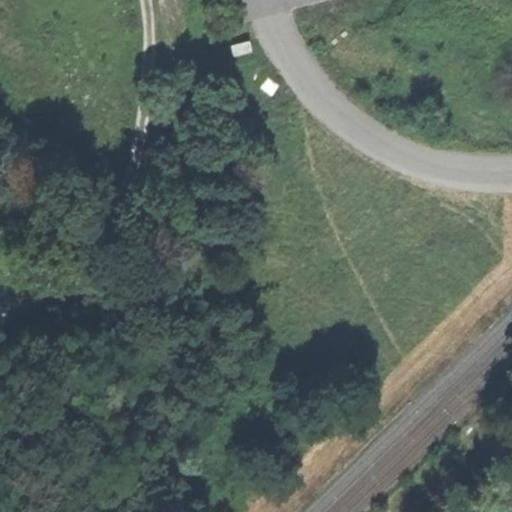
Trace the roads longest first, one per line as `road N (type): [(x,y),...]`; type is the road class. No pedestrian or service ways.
road 1 (unclassified): [(268,0),(300,71),(364,128),(408,153),(453,165),(511,167)]
road 2 (track): [(78,270),(112,221),(141,133),(150,81),(145,0)]
